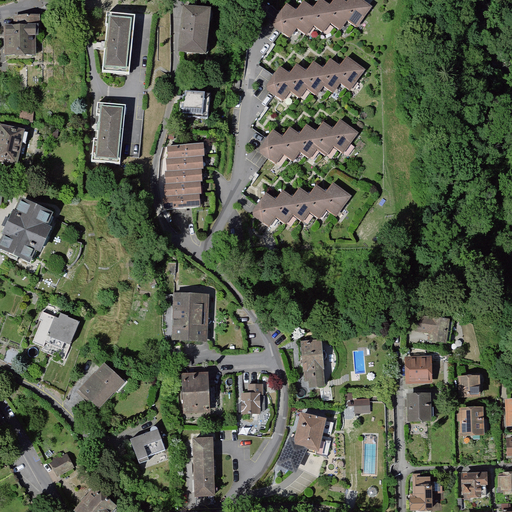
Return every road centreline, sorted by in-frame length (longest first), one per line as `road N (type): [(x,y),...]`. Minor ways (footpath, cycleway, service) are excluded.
road 1 (residential): [(219,511),(261,465),(286,397),(280,356),(258,319),(200,256),(242,160),(257,0)]
road 2 (residential): [(0,369),(52,398),(146,505),(175,511)]
road 3 (residential): [(63,511),(0,404)]
